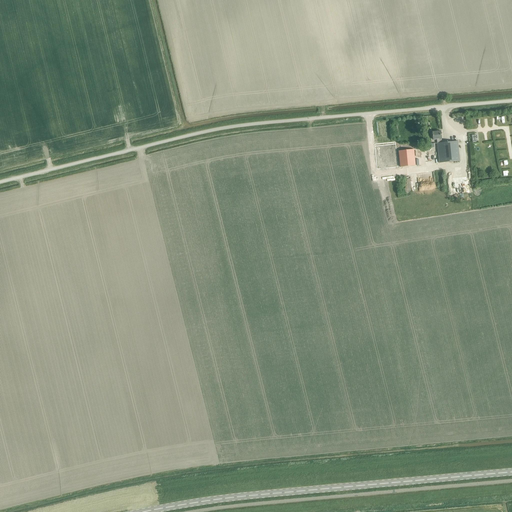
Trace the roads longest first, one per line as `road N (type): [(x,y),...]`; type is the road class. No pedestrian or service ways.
road 1 (unclassified): [(0,181),(224,127),(511,100)]
road 2 (secondary): [(142,511),(511,472)]
